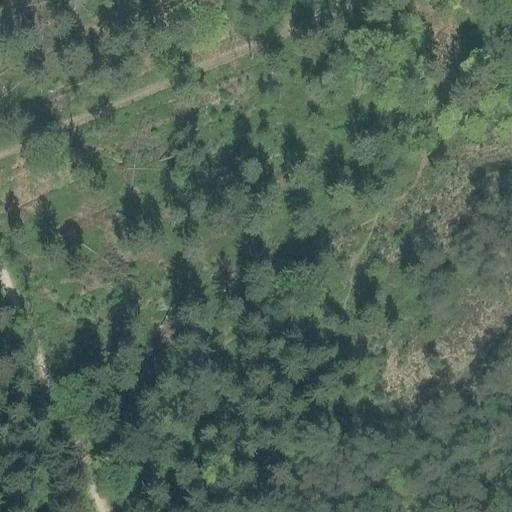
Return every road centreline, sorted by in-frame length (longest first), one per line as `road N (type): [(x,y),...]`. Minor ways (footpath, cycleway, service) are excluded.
road 1 (track): [(0,149),(339,0)]
road 2 (track): [(105,511),(0,263)]
